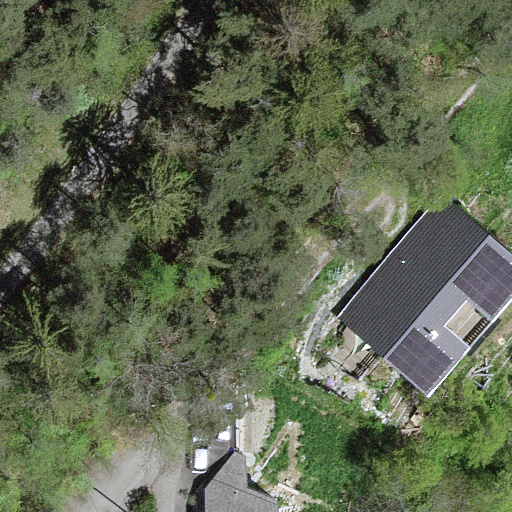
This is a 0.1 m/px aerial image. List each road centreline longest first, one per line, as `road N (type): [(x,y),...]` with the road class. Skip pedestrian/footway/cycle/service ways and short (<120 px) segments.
road 1 (track): [(511,67),(442,119),(269,332),(160,483)]
road 2 (unclassified): [(224,0),(0,304)]
